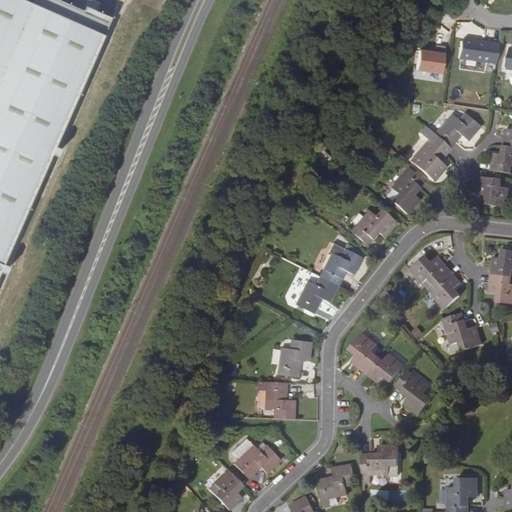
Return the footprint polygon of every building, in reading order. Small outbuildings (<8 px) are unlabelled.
[(0,0),(0,273),(112,16),(87,5),(84,11),(58,0),(0,0)] [(464,39),(461,41),(459,58),(496,63),(498,44),(464,39)] [(441,73),(445,46),(436,45),(435,53),(419,50),(416,70),(441,73)] [(357,112),(352,117),(359,123),(363,117),(357,112)] [(452,115),(435,135),(450,148),(455,142),(461,135),(468,141),(480,127),(465,114),(459,121),(452,115)] [(429,141),(418,155),(424,161),(418,168),(433,180),(445,167),(439,161),(445,153),(450,148),(435,135),(426,126),(420,133),(429,141)] [(502,155),(493,154),(492,163),(490,171),(511,174),(511,166),(511,165),(511,146),(504,146),(503,146),(502,155)] [(317,162),(324,165),(329,154),(322,151),(317,162)] [(412,162),(418,168),(424,161),(418,155),(412,162)] [(409,168),(392,188),(392,189),(386,195),(407,214),(419,200),(413,194),(418,188),(424,181),(409,168)] [(487,195),(486,204),(505,207),(508,188),(500,187),(501,180),(481,177),(480,184),(480,185),(478,194),(487,195)] [(351,231),(366,244),(377,231),(384,237),(397,223),(382,210),(376,217),(369,211),(351,231)] [(344,249),(333,243),(328,252),(332,254),(320,277),(338,286),(345,271),(353,275),(363,256),(353,251),(354,248),(346,244),(344,249)] [(511,250),(503,250),(502,259),(493,258),(492,267),(491,275),(510,277),(511,277),(511,250)] [(437,258),(430,264),(424,257),(410,270),(423,284),(424,283),(428,289),(449,271),(443,264),(437,258)] [(449,271),(428,289),(433,294),(432,295),(445,309),(459,296),(453,289),(460,283),(454,277),(449,271)] [(489,292),(498,293),(497,302),(511,303),(511,282),(510,282),(510,277),(491,275),(490,283),(489,292)] [(320,277),(315,285),(308,281),(295,305),(313,314),(321,298),(329,303),(338,286),(320,277)] [(464,321),(462,313),(443,319),(451,345),(460,342),(463,351),(481,345),(475,327),(467,330),(464,321)] [(491,333),(499,332),(497,323),(490,325),(491,333)] [(411,332),(416,339),(423,334),(417,327),(411,332)] [(349,349),(356,355),(351,362),(358,367),(365,373),(377,357),(371,352),(376,346),(361,334),(349,349)] [(282,348),(278,374),(297,377),(300,360),(308,361),(311,342),(291,339),(290,349),(282,348)] [(388,355),(383,361),(377,357),(365,373),(371,377),(378,383),(384,376),(391,382),(403,366),(388,355)] [(233,363),(232,369),(230,369),(229,374),(235,375),(238,365),(233,363)] [(402,391),(409,397),(403,404),(418,416),(430,400),(423,394),(429,387),(408,371),(395,386),(402,391)] [(269,375),(259,382),(258,389),(266,390),(269,375)] [(294,392),(295,379),(269,375),(266,390),(265,408),(274,409),(277,409),(303,411),(304,393),(294,392)] [(254,445),(234,463),(247,478),(260,466),(266,473),(280,460),(267,446),(266,446),(263,442),(256,448),(254,445)] [(371,474),(389,475),(389,465),(398,465),(398,446),(379,446),(379,455),(371,455),(362,455),(363,484),(371,484),(371,474)] [(332,468),(334,477),(317,480),(323,508),(330,507),(328,498),(347,495),(346,486),(355,484),(351,465),(332,468)] [(178,477),(184,483),(188,474),(181,470),(178,477)] [(242,485),(228,471),(209,489),(229,510),(241,498),(235,491),(242,485)] [(184,483),(178,477),(174,486),(181,489),(184,483)] [(468,511),(468,506),(468,497),(477,497),(477,478),(457,478),(457,488),(448,488),(448,511),(468,511)] [(314,511),(307,497),(290,505),(292,511),(314,511)]
